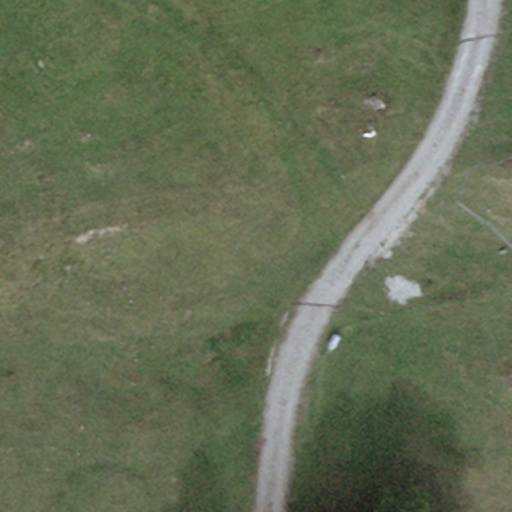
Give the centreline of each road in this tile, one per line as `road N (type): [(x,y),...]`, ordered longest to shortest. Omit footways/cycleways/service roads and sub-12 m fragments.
road 1 (track): [(483,0),(480,38),(427,171),(346,258),(293,334),(265,511)]
road 2 (track): [(101,0),(206,44),(317,147),(346,258)]
